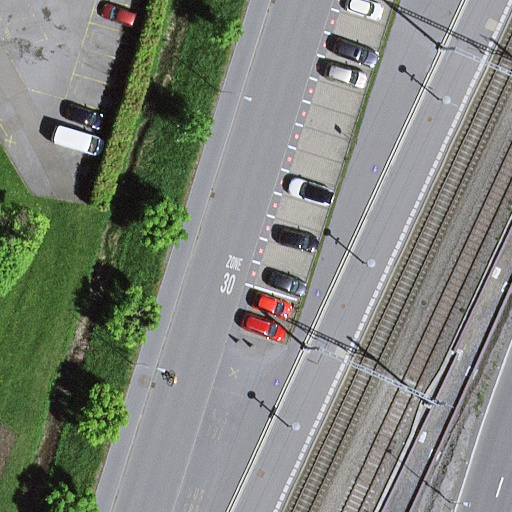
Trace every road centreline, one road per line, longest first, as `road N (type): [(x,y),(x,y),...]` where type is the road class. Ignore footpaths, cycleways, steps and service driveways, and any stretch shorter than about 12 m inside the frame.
road 1 (residential): [(305,0),(142,511)]
road 2 (unknown): [(41,162),(74,238),(162,312)]
